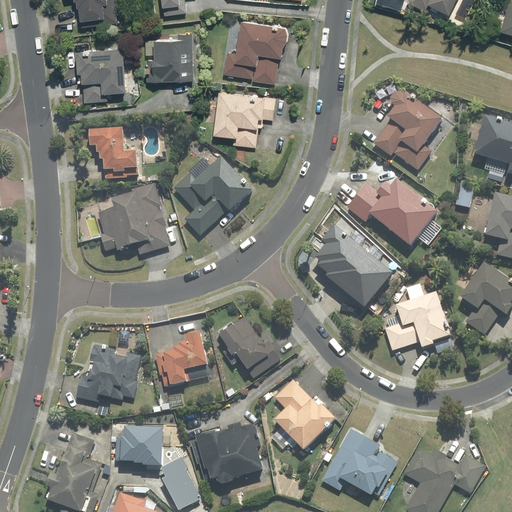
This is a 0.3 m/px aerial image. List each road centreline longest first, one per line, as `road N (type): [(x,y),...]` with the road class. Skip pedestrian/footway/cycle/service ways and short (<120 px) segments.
road 1 (residential): [(511,375),(474,395),(435,402),(370,385),(248,259)]
road 2 (residential): [(343,0),(311,185),(248,259)]
road 3 (residential): [(248,259),(175,289),(46,291)]
road 4 (residential): [(46,291),(28,399),(0,492)]
road 5 (residential): [(38,116),(46,291)]
